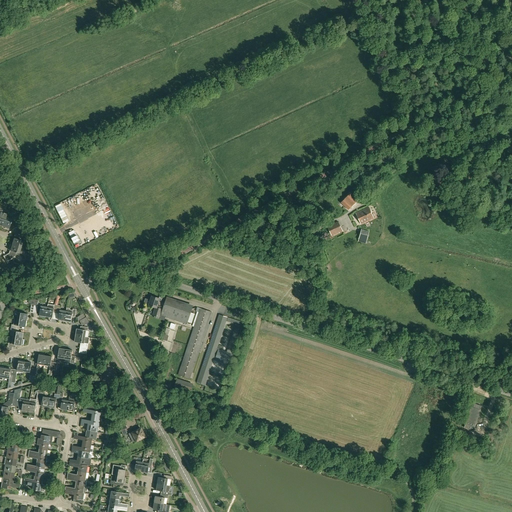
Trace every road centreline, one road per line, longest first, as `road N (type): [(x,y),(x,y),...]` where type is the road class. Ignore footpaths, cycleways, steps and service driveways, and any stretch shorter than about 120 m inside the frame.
road 1 (unclassified): [(145,271),(511,74)]
road 2 (unclassified): [(511,394),(145,271)]
road 3 (tertiary): [(204,511),(80,284)]
road 4 (tertiary): [(80,284),(0,129)]
road 5 (track): [(224,229),(281,239),(345,215)]
road 6 (residential): [(56,503),(68,430),(18,419)]
